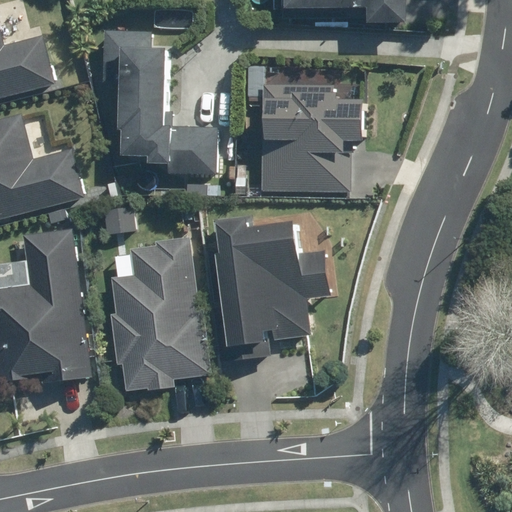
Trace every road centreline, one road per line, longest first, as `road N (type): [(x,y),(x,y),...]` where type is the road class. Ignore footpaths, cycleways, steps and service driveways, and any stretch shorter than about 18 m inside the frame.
road 1 (residential): [(504,0),(503,53),(445,212),(397,458)]
road 2 (residential): [(0,498),(273,457),(397,458)]
